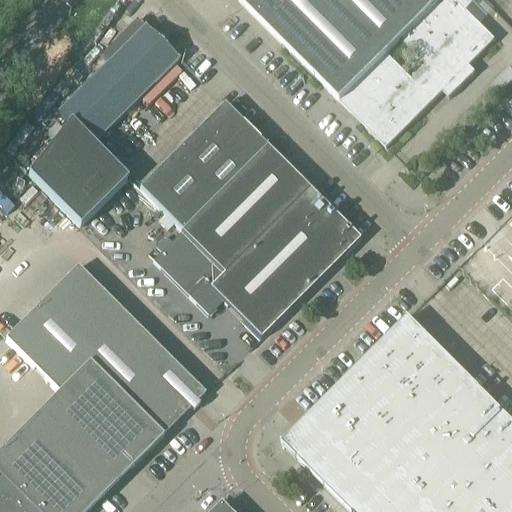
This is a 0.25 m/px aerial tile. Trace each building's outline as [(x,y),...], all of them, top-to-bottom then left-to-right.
[(233,0),(339,106),(385,152),(444,92),(450,98),(451,99),(471,79),(464,72),(493,44),(449,0),(233,0)] [(69,127),(27,180),(28,181),(78,232),(125,185),(92,151),(178,66),(144,31),(57,116),(69,127)] [(138,194),(180,236),(267,153),(265,151),(223,109),(138,194)] [(267,153),(180,236),(151,265),(207,320),(221,306),(259,344),(358,244),(267,153)] [(204,398),(132,326),(76,271),(4,344),(59,399),(0,457),(0,511),(87,511),(130,469),(132,471),(161,441),(204,398)] [(280,447),(345,511),(511,511),(511,426),(406,321),(405,322),(406,323),(344,385),(282,447),(281,446),(280,447)]
